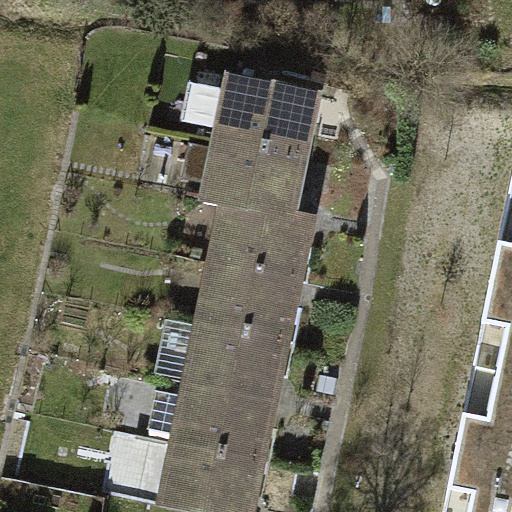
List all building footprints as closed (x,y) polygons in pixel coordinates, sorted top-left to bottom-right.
[(219,127),(217,138),(303,156),(317,93),(231,75),(228,89),(187,81),(179,119),(219,127)] [(291,216),(303,156),(217,138),(214,150),(186,144),(180,175),(208,181),(205,199),(224,203),(291,216)] [(511,185),(478,354),(511,361),(511,185)] [(224,203),(211,263),(294,280),(306,219),(291,216),(224,203)] [(211,263),(199,324),(282,341),(294,280),(211,263)] [(269,399),(282,341),(199,324),(187,383),(269,399)] [(511,511),(511,361),(478,354),(444,511),(511,511)] [(187,383),(174,444),(257,460),(269,399),(187,383)] [(200,511),(246,511),(257,460),(174,444),(162,504),(187,509),(200,511)]
